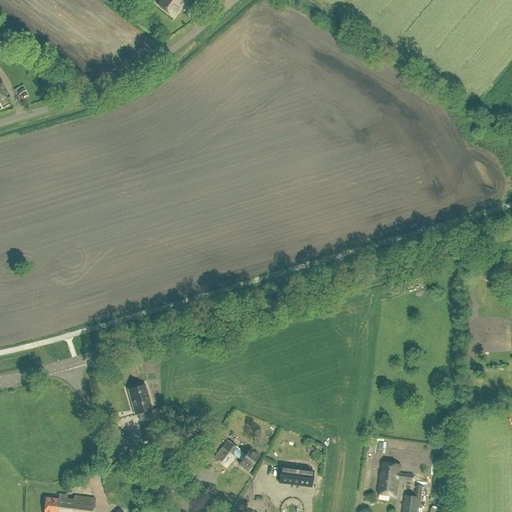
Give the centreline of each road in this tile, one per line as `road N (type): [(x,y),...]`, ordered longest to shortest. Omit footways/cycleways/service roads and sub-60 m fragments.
road 1 (tertiary): [(74,361),(511,233)]
road 2 (unclassified): [(0,122),(135,73),(232,0)]
road 3 (unclassified): [(194,511),(132,457),(80,389),(74,361)]
